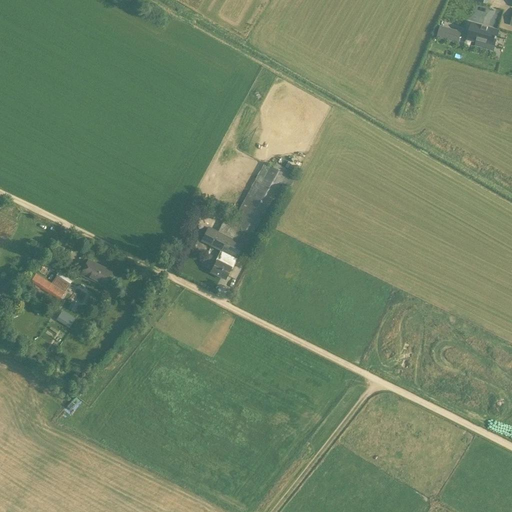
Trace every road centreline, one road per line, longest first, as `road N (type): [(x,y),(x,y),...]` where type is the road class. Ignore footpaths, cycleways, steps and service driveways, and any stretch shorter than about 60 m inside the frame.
road 1 (track): [(511,446),(0,193)]
road 2 (track): [(272,511),(377,381)]
